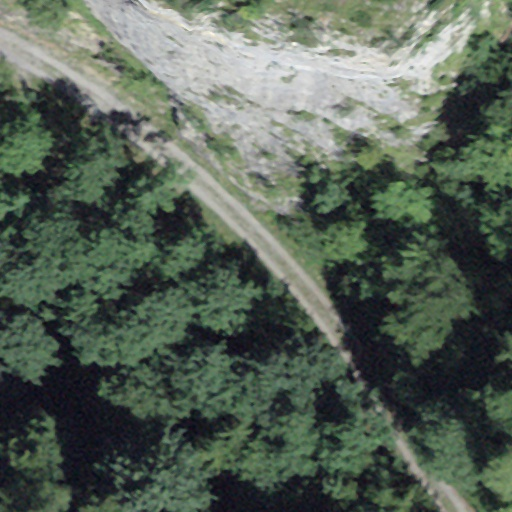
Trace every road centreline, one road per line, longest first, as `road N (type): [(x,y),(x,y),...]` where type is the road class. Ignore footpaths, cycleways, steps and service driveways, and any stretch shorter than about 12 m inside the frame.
road 1 (track): [(262,248),(106,101),(0,37)]
road 2 (track): [(450,511),(345,353),(262,248)]
